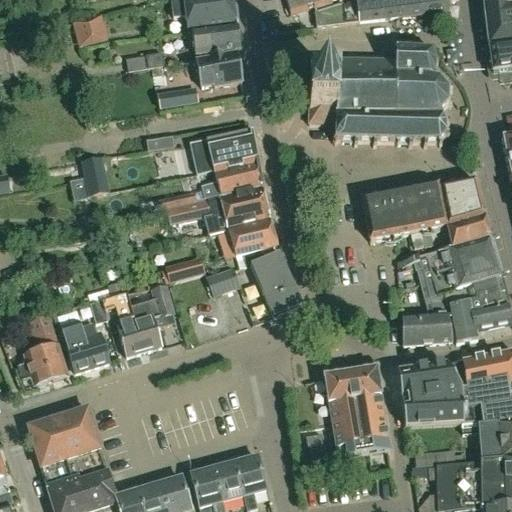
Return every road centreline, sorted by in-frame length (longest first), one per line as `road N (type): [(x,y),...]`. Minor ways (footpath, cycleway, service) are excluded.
road 1 (residential): [(322,315),(283,215),(245,0)]
road 2 (residential): [(119,386),(143,472),(274,431)]
road 3 (residential): [(511,253),(481,106)]
road 4 (residential): [(408,508),(387,364)]
road 5 (residential): [(257,343),(119,386)]
road 6 (residential): [(511,344),(387,364)]
road 7 (residential): [(119,386),(0,419)]
